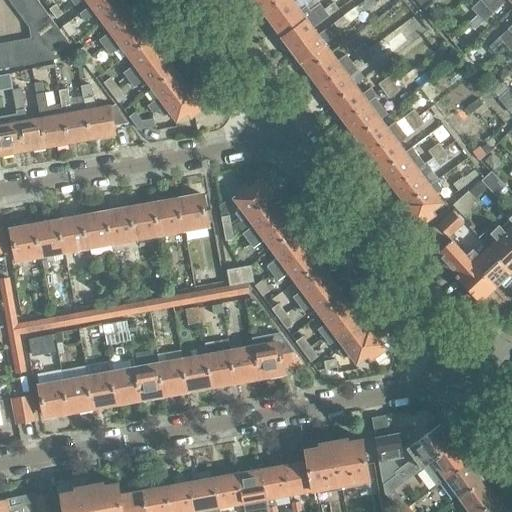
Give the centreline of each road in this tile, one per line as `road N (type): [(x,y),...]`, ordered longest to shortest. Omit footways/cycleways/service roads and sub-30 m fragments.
road 1 (residential): [(0,464),(469,376)]
road 2 (residential): [(469,376),(283,123)]
road 3 (residential): [(0,191),(252,143),(283,123)]
road 4 (residential): [(283,123),(191,0)]
